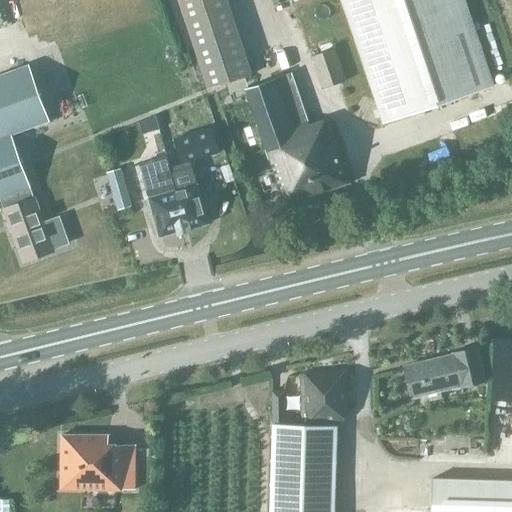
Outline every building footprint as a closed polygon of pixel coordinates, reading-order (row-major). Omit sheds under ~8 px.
[(179,0),(193,40),(195,46),(209,89),(251,75),(226,0),(179,0)] [(461,0),(345,0),(387,123),(491,88),(461,0)] [(7,12),(0,14),(0,33),(12,29),(7,12)] [(312,57),(323,89),(346,81),(335,49),(312,57)] [(0,199),(31,188),(12,134),(50,120),(30,65),(0,75),(0,199)] [(350,182),(328,119),(310,125),(292,73),(275,79),(246,89),(286,205),(285,205),(286,207),(351,184),(350,182)] [(212,128),(175,139),(183,164),(191,161),(220,153),(212,128)] [(167,157),(141,164),(150,198),(161,237),(179,232),(180,233),(183,232),(179,218),(184,217),(170,168),(167,157)] [(183,164),(170,168),(184,217),(179,218),(183,232),(191,230),(191,229),(209,224),(198,184),(191,161),(183,164)] [(121,169),(108,173),(119,211),(132,207),(121,169)] [(32,188),(0,199),(3,207),(2,208),(7,223),(5,224),(8,233),(12,231),(23,262),(54,250),(53,247),(68,242),(59,217),(44,222),(34,196),(35,196),(32,188)] [(456,356),(405,367),(412,396),(460,384),(460,386),(484,381),(476,347),(455,352),(456,356)] [(301,374),(302,421),(344,420),(343,407),(347,407),(346,372),(301,374)] [(274,415),(274,424),(286,424),(286,415),(274,415)] [(274,424),(270,511),(334,511),(337,425),(286,424),(274,424)] [(112,489),(111,495),(123,496),(123,493),(133,494),(135,445),(108,444),(109,436),(62,434),(60,488),(112,489)] [(511,511),(511,480),(433,478),(432,511),(511,511)]
